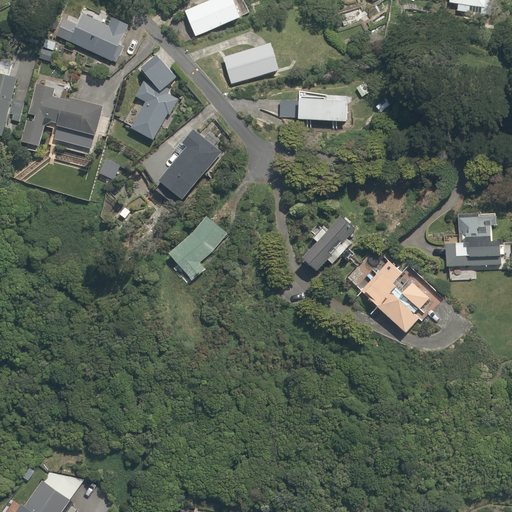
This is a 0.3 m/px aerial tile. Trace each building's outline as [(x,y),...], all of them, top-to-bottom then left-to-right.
[(232,0),(200,0),(184,6),(196,37),(239,19),(232,0)] [(449,0),(450,2),(458,3),(457,11),(470,12),(470,7),(481,7),(480,14),(488,15),(489,0),(449,0)] [(91,33),(76,25),(69,42),(112,63),(130,27),(114,18),(109,27),(96,20),(91,33)] [(271,44),(223,58),(231,85),(279,71),(271,44)] [(170,94),(165,89),(177,78),(157,55),(141,69),(147,77),(136,97),(144,102),(135,120),(128,116),(124,123),(156,141),(169,114),(171,116),(178,105),(175,102),(181,97),(174,90),(170,94)] [(0,135),(4,136),(18,79),(9,76),(12,64),(0,60),(0,135)] [(45,86),(37,84),(23,142),(41,146),(45,124),(58,127),(55,140),(91,150),(94,136),(96,137),(102,106),(67,98),(68,90),(71,90),(72,85),(46,80),(45,86)] [(280,100),(279,116),(297,117),(297,119),(347,122),(348,100),(299,97),(298,101),(280,100)] [(221,152),(194,129),(184,144),(181,142),(174,150),(180,155),(157,182),(163,187),(159,191),(175,205),(221,152)] [(478,217),(460,216),(459,230),(462,231),(462,240),(455,240),(455,245),(446,245),(446,271),(450,271),(450,280),(477,280),(477,271),(501,271),(501,261),(504,262),(504,255),(499,255),(500,242),(492,241),(493,225),(497,226),(498,213),(479,211),(478,217)] [(228,235),(206,215),(189,236),(186,233),(180,239),(182,241),(168,254),(192,281),(207,270),(202,261),(228,235)] [(353,228),(341,217),(318,242),(316,240),(312,245),(314,247),(304,258),(306,260),(304,263),(316,273),(328,260),(333,264),(351,243),(345,237),(353,228)] [(403,273),(389,260),(361,290),(405,333),(419,320),(421,322),(426,317),(420,311),(416,315),(415,313),(430,298),(413,282),(401,293),(405,297),(400,301),(391,293),(397,287),(393,283),(403,273)] [(75,511),(77,510),(71,506),(73,503),(70,501),(87,479),(48,472),(25,506),(22,503),(16,511),(75,511)]
